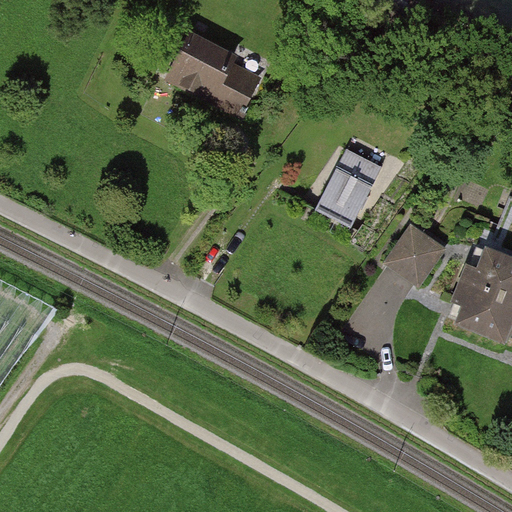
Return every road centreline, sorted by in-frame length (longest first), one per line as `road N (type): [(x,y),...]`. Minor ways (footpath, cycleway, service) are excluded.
road 1 (unclassified): [(0,203),(511,480)]
road 2 (unknown): [(337,511),(94,373),(55,374),(0,443)]
road 3 (track): [(0,291),(46,314),(44,343),(0,413)]
